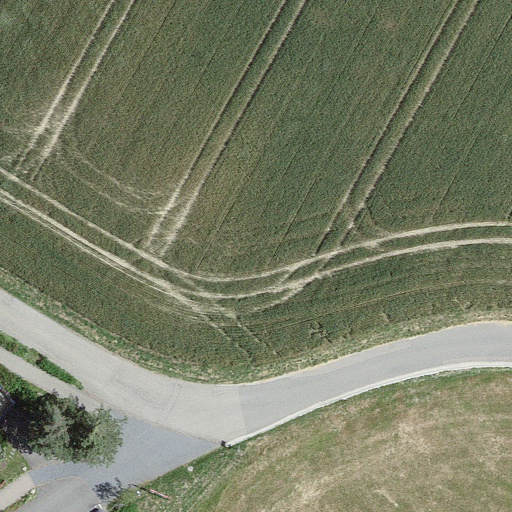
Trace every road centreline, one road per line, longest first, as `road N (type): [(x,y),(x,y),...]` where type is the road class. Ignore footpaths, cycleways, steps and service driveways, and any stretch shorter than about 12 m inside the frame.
road 1 (residential): [(511,342),(435,348),(282,394),(183,407)]
road 2 (residential): [(183,407),(114,382),(0,310)]
road 3 (residential): [(183,407),(60,511)]
